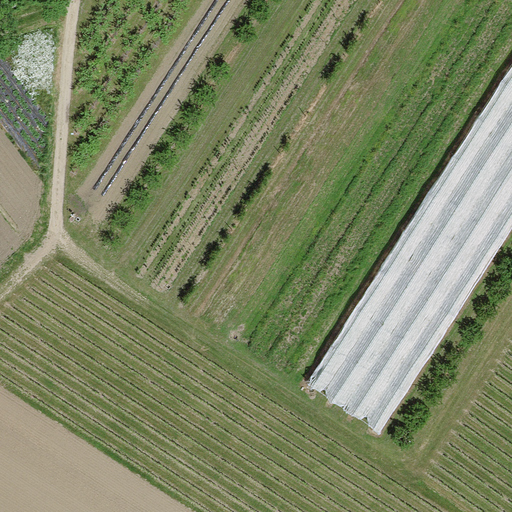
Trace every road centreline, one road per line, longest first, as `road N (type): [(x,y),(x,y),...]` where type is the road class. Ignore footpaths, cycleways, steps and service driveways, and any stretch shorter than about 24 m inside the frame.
road 1 (track): [(54,234),(407,471),(511,309)]
road 2 (track): [(54,234),(72,0)]
